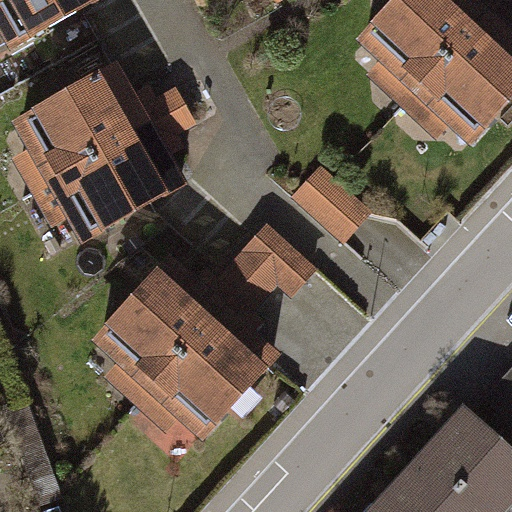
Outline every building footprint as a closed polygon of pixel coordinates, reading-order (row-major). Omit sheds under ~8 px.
[(0,0),(0,70),(113,14),(105,0),(0,0)] [(408,119),(511,6),(511,4),(507,0),(488,0),(483,6),(476,0),(471,0),(462,11),(450,0),(403,0),(346,62),(408,119)] [(511,6),(408,119),(462,169),(511,114),(511,6)] [(130,109),(115,80),(0,137),(0,140),(32,203),(148,144),(130,109)] [(148,144),(32,203),(63,265),(179,207),(148,144)] [(295,198),(348,244),(376,213),(323,166),(295,198)] [(219,326),(248,353),(310,279),(264,239),(198,306),(219,326)] [(78,364),(134,416),(219,326),(198,306),(163,273),(78,364)] [(219,326),(134,416),(193,471),(278,381),(248,353),(219,326)] [(511,386),(472,431),(511,464),(511,386)] [(431,511),(511,511),(511,479),(452,427),(401,486),(404,488),(431,511)] [(381,511),(430,511),(404,488),(381,511)]
